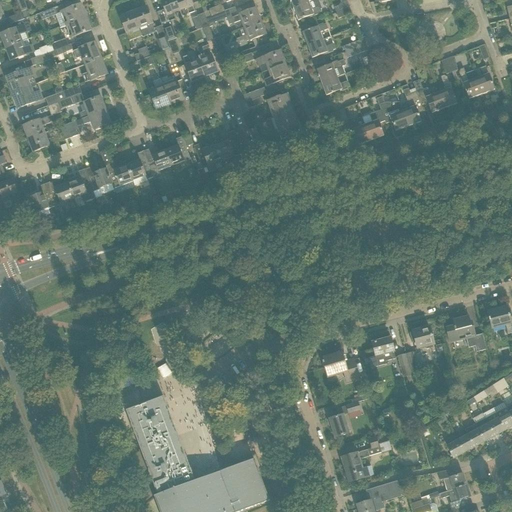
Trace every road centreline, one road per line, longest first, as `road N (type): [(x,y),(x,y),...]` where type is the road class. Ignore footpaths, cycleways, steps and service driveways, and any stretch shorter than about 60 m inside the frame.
road 1 (unclassified): [(339,511),(297,379),(306,344),(324,332),(511,286)]
road 2 (tertiary): [(137,242),(511,142)]
road 3 (residential): [(145,129),(42,171),(15,165),(0,115)]
road 4 (tertiary): [(67,511),(0,336)]
road 5 (tertiary): [(0,373),(57,511)]
road 6 (residential): [(361,22),(472,1),(484,34)]
road 7 (tertiary): [(0,290),(137,242)]
road 8 (tertiary): [(137,242),(92,245),(0,276)]
road 9 (residential): [(145,129),(101,19),(109,0)]
